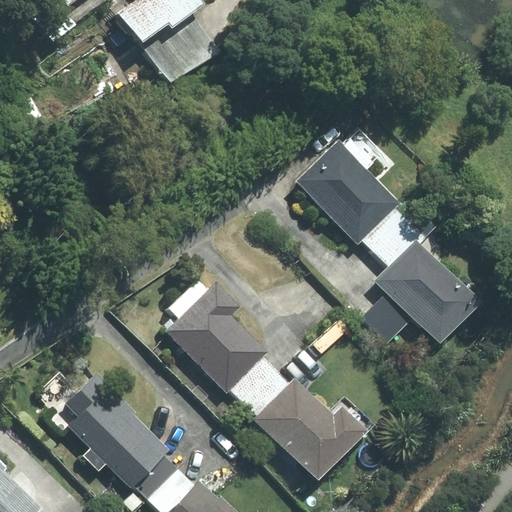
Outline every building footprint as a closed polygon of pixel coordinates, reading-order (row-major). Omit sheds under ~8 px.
[(55,0),(62,10),(76,0),(136,0),(112,17),(134,47),(160,29),(163,33),(188,16),(197,9),(190,0),(55,0)] [(70,26),(48,3),(25,25),(47,49),(70,26)] [(120,82),(91,32),(16,74),(44,125),(120,82)] [(332,143),(291,184),(353,247),(358,243),(383,269),(369,283),(381,296),(357,319),(383,345),(407,322),(433,348),(475,306),(416,246),(421,241),(391,211),(395,207),(361,173),(379,155),(354,131),(337,148),(332,143)] [(249,422),(311,484),(361,434),(336,409),(327,418),(290,381),(286,385),(259,359),(264,355),(227,318),(236,309),(211,284),(205,291),(194,280),(162,313),(168,318),(159,327),(164,331),(161,334),(223,396),(225,393),(251,419),(249,422)] [(73,418),(63,428),(86,451),(79,458),(94,474),(102,466),(126,491),(129,488),(153,511),(229,511),(215,498),(212,502),(194,484),(191,487),(160,457),(165,452),(129,418),(132,415),(92,375),(61,407),(73,418)] [(0,511),(36,511),(38,511),(0,473),(3,470),(0,467),(0,511)]
